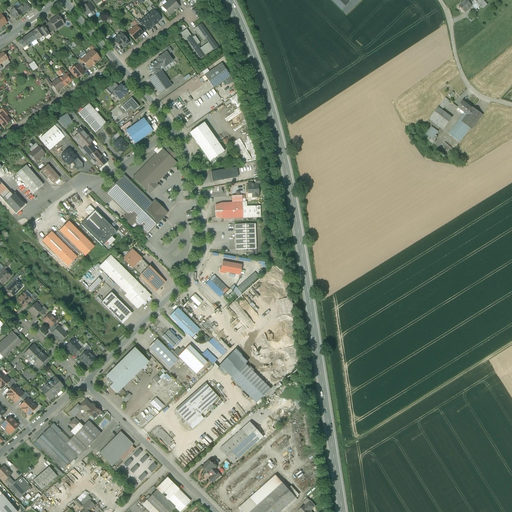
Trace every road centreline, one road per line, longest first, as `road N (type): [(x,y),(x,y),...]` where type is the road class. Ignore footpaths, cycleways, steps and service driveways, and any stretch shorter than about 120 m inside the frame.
road 1 (secondary): [(229,0),(264,86),(288,177),(342,511)]
road 2 (residential): [(88,383),(201,258),(194,181),(175,128)]
road 3 (residential): [(88,383),(214,511)]
road 4 (residential): [(175,128),(25,224)]
road 5 (residential): [(0,139),(117,60)]
road 6 (unclassified): [(511,106),(472,89),(438,0)]
road 7 (residential): [(0,297),(88,383)]
